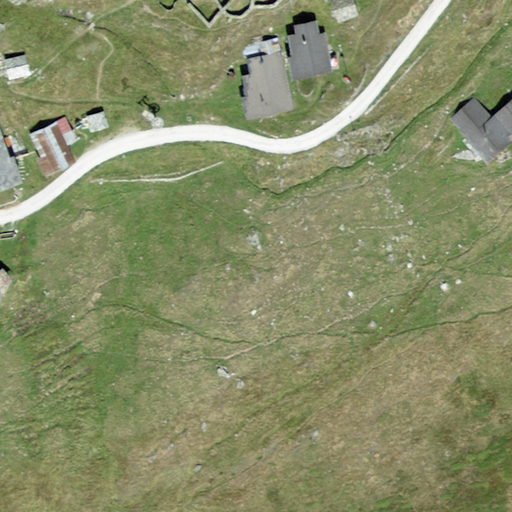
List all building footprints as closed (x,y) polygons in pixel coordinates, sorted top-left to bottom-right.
[(353,20),(348,0),(346,0),(334,3),(338,23),(353,20)] [(293,79),(329,73),(321,25),(285,30),(293,79)] [(247,118),(290,111),(280,56),(238,64),(247,118)] [(24,60),(5,64),(9,83),(28,79),(24,60)] [(450,119),(483,158),(511,132),(511,99),(492,116),(474,96),(450,119)] [(89,121),(92,135),(107,132),(104,118),(89,121)] [(29,139),(47,178),(74,166),(66,149),(75,145),(65,122),(29,139)] [(0,136),(0,191),(18,185),(0,136)] [(0,291),(8,284),(0,275),(0,291)]
